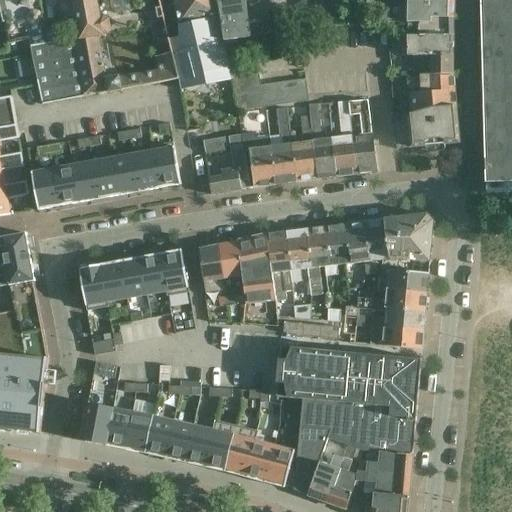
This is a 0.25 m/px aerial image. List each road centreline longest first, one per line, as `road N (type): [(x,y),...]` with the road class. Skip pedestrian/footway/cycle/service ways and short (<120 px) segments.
road 1 (residential): [(390,193),(50,250),(68,346),(53,463),(61,494)]
road 2 (residential): [(435,511),(457,213),(451,192)]
road 3 (unknown): [(71,117),(141,103),(174,114),(188,155),(189,223)]
road 4 (residential): [(390,193),(375,57),(310,64)]
road 5 (residential): [(451,192),(470,169),(467,0)]
